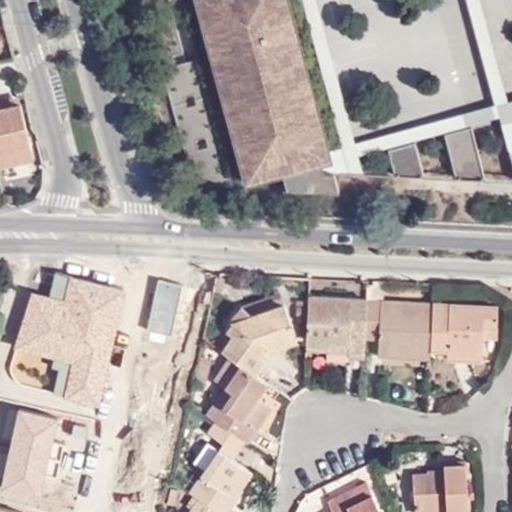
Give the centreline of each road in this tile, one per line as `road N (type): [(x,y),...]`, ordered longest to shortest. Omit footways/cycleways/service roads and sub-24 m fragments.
road 1 (secondary): [(0,249),(511,269)]
road 2 (secondary): [(511,247),(146,226)]
road 3 (residential): [(488,412),(465,423),(328,434),(300,457),(280,511)]
road 4 (residential): [(146,226),(75,0)]
road 5 (residential): [(18,0),(65,170),(55,224)]
